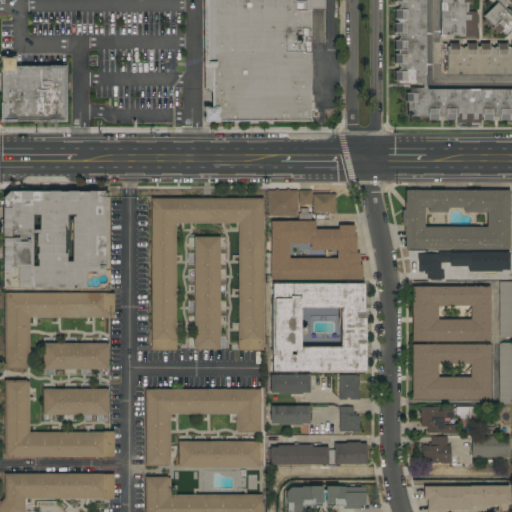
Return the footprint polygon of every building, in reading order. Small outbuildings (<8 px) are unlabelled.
[(326,0),(326,9),(312,9),(312,121),(274,121),(274,126),(244,126),(244,123),(203,123),(203,107),(212,107),(212,92),(204,92),(204,0),(326,0)] [(511,89),(511,117),(508,117),(508,121),(499,120),(499,117),(496,117),(496,115),(494,115),(494,117),(491,117),(491,120),(480,120),(480,123),(456,123),(456,120),(445,120),(445,116),(443,116),(443,115),(440,115),(440,117),(437,116),(437,120),(427,120),(427,117),(406,117),(406,102),(405,102),(405,93),(409,93),(409,88),(422,88),(422,83),(397,83),(397,81),(394,81),(394,71),(397,71),(397,64),(394,64),(394,54),(397,54),(397,50),(393,50),(394,40),(397,40),(397,38),(399,38),(399,35),(397,35),(397,33),(394,33),(394,23),(397,23),(397,19),(394,19),(394,9),(397,9),(397,7),(399,7),(399,5),(398,5),(398,2),(394,2),(394,0),(425,0),(425,83),(426,89),(511,89)] [(440,0),(469,0),(469,3),(467,3),(467,12),(476,12),(476,37),(457,37),(457,35),(440,35),(440,0)] [(511,0),(511,28),(505,35),(501,31),(498,33),(492,27),(493,26),(483,15),(496,2),(494,0),(511,0)] [(511,74),(446,74),(446,46),(448,46),(448,43),(458,43),(458,47),(461,47),(461,48),(463,48),(463,47),(465,47),(465,43),(476,43),(475,47),(479,47),(479,43),(489,43),(489,47),(491,47),(491,48),(493,48),(493,47),(496,47),(496,43),(506,43),(506,47),(508,47),(508,48),(511,48),(511,74)] [(0,57),(5,57),(5,58),(11,58),(11,57),(17,57),(16,66),(68,66),(68,123),(1,123),(1,73),(0,73),(0,68),(1,68),(1,62),(0,62),(0,57)] [(275,190),(275,189),(277,189),(277,190),(285,190),(285,189),(288,189),(288,191),(296,191),(296,212),(295,212),(295,215),(266,216),(266,191),(275,190)] [(310,190),(310,204),(298,204),(298,190),(310,190)] [(508,190),(508,250),(404,249),(404,237),(403,237),(403,226),(401,226),(401,210),(404,210),(404,203),(404,190),(508,190)] [(103,192),(103,201),(105,201),(104,266),(103,266),(103,270),(104,270),(104,274),(94,274),(94,272),(85,272),(85,288),(26,288),(26,289),(16,289),(16,288),(2,288),(2,197),(8,191),(103,192)] [(334,194),(334,213),(312,213),(312,194),(334,194)] [(262,350),(238,350),(238,223),(175,223),(176,351),(150,351),(150,197),(262,197),(262,350)] [(297,220),(297,213),(299,213),(299,208),(307,208),(307,213),(310,213),(310,220),(297,220)] [(270,280),(270,221),(314,221),(314,229),(337,229),(337,225),(353,225),(353,236),(356,236),(356,253),(359,253),(359,264),(361,264),(361,280),(270,280)] [(219,350),(193,350),(193,237),(219,237),(219,350)] [(505,252),(504,272),(468,272),(468,266),(449,266),(449,264),(443,264),(443,279),(423,279),(423,272),(418,271),(418,260),(416,260),(416,254),(437,254),(437,252),(450,252),(450,253),(469,253),(469,252),(505,252)] [(363,284),(363,312),(365,312),(365,372),(271,371),(271,284),(363,284)] [(498,285),(508,285),(508,337),(498,337),(498,285)] [(489,286),(489,341),(411,342),(411,287),(489,286)] [(4,371),(2,293),(102,293),(113,293),(113,318),(109,318),(102,318),(29,318),(28,368),(26,368),(26,371),(4,371)] [(107,343),(107,369),(42,369),(42,343),(107,343)] [(498,343),(509,343),(509,402),(498,402),(498,343)] [(489,345),(489,400),(411,400),(411,345),(489,345)] [(309,375),(309,393),(301,393),(301,394),(293,394),(293,397),(289,397),(289,395),(277,395),(277,393),(270,393),(270,375),(309,375)] [(338,375),(355,375),(355,376),(359,376),(359,384),(358,384),(358,386),(358,390),(358,391),(359,400),(349,400),(349,398),(346,398),(346,400),(338,400),(338,375)] [(3,381),(26,381),(26,383),(29,383),(29,433),(113,433),(113,458),(12,458),(12,460),(3,460),(3,381)] [(169,415),(169,465),(165,465),(165,467),(142,467),(142,458),(142,388),(152,388),(152,389),(259,389),(259,432),(237,432),(237,431),(234,431),(234,414),(169,415)] [(107,389),(107,415),(42,415),(42,389),(107,389)] [(308,405),(309,423),(301,423),(301,425),(277,425),(277,424),(269,424),(269,406),(308,405)] [(338,407),(353,406),(353,413),(356,413),(356,415),(358,415),(358,431),(338,432),(338,407)] [(442,418),(442,425),(453,425),(453,422),(457,422),(458,432),(426,433),(426,426),(420,426),(420,416),(419,416),(418,413),(419,413),(419,410),(419,407),(437,406),(452,406),(452,409),(454,409),(454,407),(481,406),(482,425),(468,426),(455,414),(452,414),(452,418),(442,418)] [(446,436),(446,445),(449,445),(449,463),(442,464),(442,462),(421,463),(421,445),(425,445),(426,445),(430,445),(430,437),(446,436)] [(507,461),(493,461),(493,458),(470,458),(470,436),(507,437),(507,461)] [(258,441),(258,443),(262,443),(262,467),(177,467),(177,441),(258,441)] [(311,445),(311,447),(327,447),(327,451),(333,451),(333,444),(345,444),(345,442),(359,442),(359,444),(365,444),(366,464),(269,465),(269,447),(276,447),(276,446),(311,445)] [(6,473),(102,474),(113,474),(113,499),(102,499),(102,498),(24,498),(24,511),(0,511),(0,501),(3,497),(6,473)] [(142,511),(142,476),(165,476),(165,477),(166,477),(166,478),(169,478),(169,494),(261,495),(261,497),(263,497),(263,511),(142,511)] [(508,486),(508,503),(500,503),(500,505),(470,505),(470,509),(440,510),(440,511),(426,511),(426,499),(423,499),(423,486),(508,486)] [(285,511),(304,511),(304,505),(321,504),(321,487),(285,487),(285,511)] [(364,487),(364,506),(342,506),(342,487),(364,487)]
